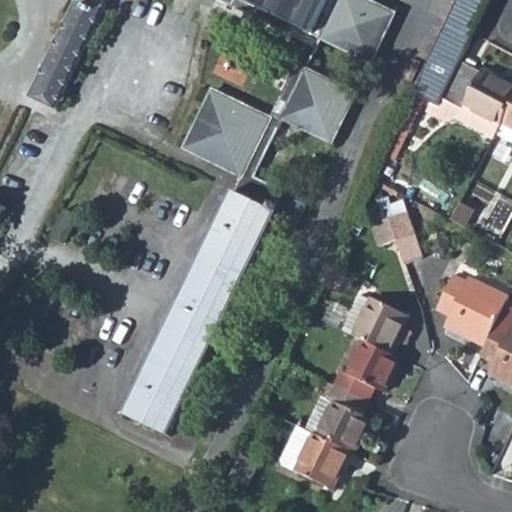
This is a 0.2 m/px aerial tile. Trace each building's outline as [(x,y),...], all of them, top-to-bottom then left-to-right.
[(73,0),(29,94),(57,107),(107,0),(73,0)] [(185,150),(233,174),(235,169),(245,174),(242,179),(128,416),(170,436),(277,215),(298,224),(312,195),(291,184),(286,193),(255,178),(284,119),(333,144),(356,94),(307,71),(321,40),(371,63),(395,14),(366,0),(216,0),(308,44),(271,120),(213,92),(185,150)] [(459,0),(412,95),(439,109),(492,0),(459,0)] [(465,64),(447,101),(443,108),(460,117),(497,135),(502,126),(511,106),(511,83),(504,79),(502,82),(483,72),(482,73),(465,64)] [(497,135),(497,136),(511,144),(511,106),(502,126),(497,135)] [(497,136),(497,135),(460,117),(443,108),(439,117),(431,114),(427,122),(447,131),(454,129),(491,148),(497,136)] [(235,169),(233,174),(242,179),(245,174),(235,169)] [(389,197),(384,199),(392,220),(408,214),(403,203),(392,206),(389,197)] [(370,214),(374,227),(392,220),(384,199),(377,202),(381,210),(370,214)] [(462,204),(452,221),(467,229),(476,212),(462,204)] [(408,214),(392,220),(399,241),(416,235),(408,214)] [(392,220),(374,227),(382,247),(399,241),(392,220)] [(399,241),(408,265),(424,259),(416,235),(399,241)] [(447,327),(486,347),(491,338),(504,312),(510,299),(470,280),(468,283),(455,278),(440,309),(452,316),(447,327)] [(362,297),(345,332),(365,342),(395,357),(404,339),(400,337),(409,318),(374,301),(374,302),(362,297)] [(486,347),(482,356),(495,363),(490,374),(511,384),(511,315),(504,312),(491,338),(486,347)] [(344,373),(337,387),(370,403),(376,389),(385,393),(401,360),(395,357),(365,342),(349,375),(344,373)] [(335,403),(319,436),(356,454),(372,421),(363,416),(370,403),(337,387),(330,401),(335,403)] [(316,435),(298,426),(282,459),(285,467),(298,473),(316,435)] [(316,435),(298,473),(334,490),(344,470),(347,471),(356,454),(319,436),(316,435)] [(243,455),(231,478),(249,486),(259,463),(243,455)]
